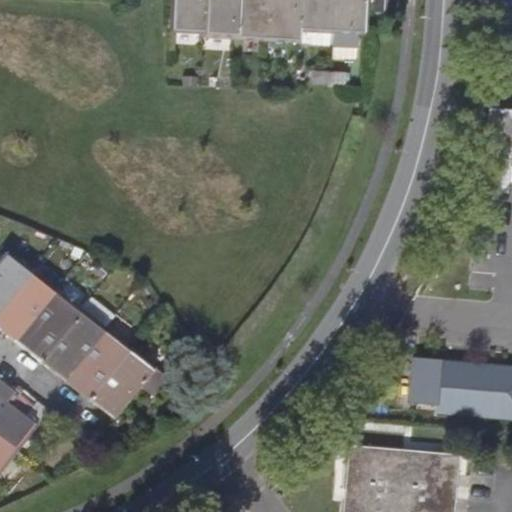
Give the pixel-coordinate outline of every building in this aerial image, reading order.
[(170,0),(169,30),(201,31),(202,0),(170,0)] [(234,0),(202,0),(201,31),(201,36),(232,38),(234,0)] [(234,0),(232,38),(265,39),(266,0),(234,0)] [(298,0),(266,0),(265,39),(297,41),(297,30),(298,0)] [(328,31),(329,0),(298,0),(297,30),(328,31)] [(360,32),(361,0),(329,0),(328,31),(360,32)] [(310,84),(326,84),(327,73),(311,72),(310,84)] [(326,84),(343,86),(344,73),(327,73),(326,84)] [(511,138),(511,137),(511,109),(492,108),(490,137),(511,139),(511,138)] [(0,309),(31,272),(6,252),(0,260),(0,309)] [(0,309),(0,331),(14,342),(54,291),(31,272),(0,309)] [(14,342),(39,362),(79,310),(54,291),(14,342)] [(39,362),(63,381),(104,329),(112,317),(88,298),(79,310),(39,362)] [(104,329),(63,381),(88,400),(128,349),(104,329)] [(88,400),(112,420),(139,384),(150,393),(164,376),(128,349),(88,400)] [(433,404),(436,369),(437,360),(415,359),(411,402),(433,404)] [(450,370),(436,369),(433,404),(447,405),(450,370)] [(511,376),(450,370),(447,405),(511,410),(511,376)] [(0,381),(0,438),(15,451),(34,426),(9,406),(16,396),(0,381)] [(0,470),(15,451),(0,438),(0,470)] [(113,447),(101,438),(94,447),(105,456),(113,447)] [(452,511),(457,466),(446,454),(354,446),(346,453),(341,511),(452,511)]
